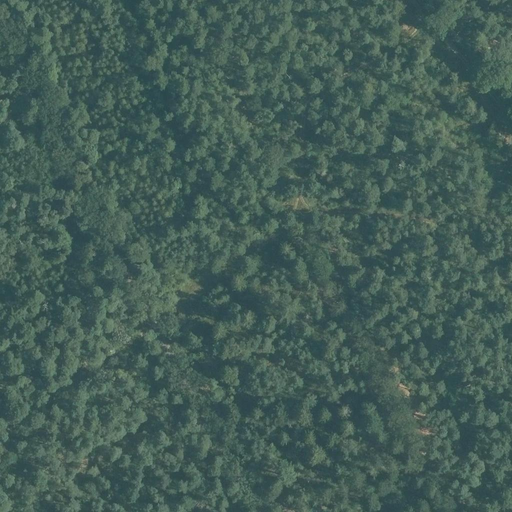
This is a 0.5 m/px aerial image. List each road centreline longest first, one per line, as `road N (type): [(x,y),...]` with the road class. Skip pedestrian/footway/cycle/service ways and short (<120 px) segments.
road 1 (track): [(511,289),(460,230),(442,222),(307,212),(0,432)]
road 2 (unclassified): [(263,511),(84,193),(0,0)]
road 3 (track): [(302,214),(305,102),(431,22)]
road 4 (track): [(511,119),(413,0)]
